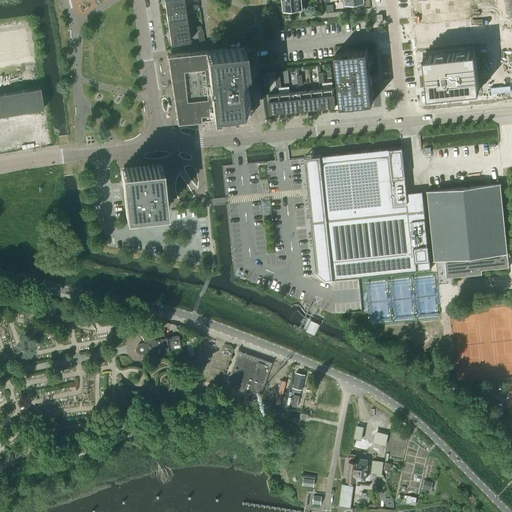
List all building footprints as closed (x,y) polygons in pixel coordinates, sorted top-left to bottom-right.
[(183,0),(163,0),(166,11),(185,8),(184,6),(183,0)] [(303,0),(282,0),(283,11),(304,9),(303,0)] [(185,8),(166,11),(167,21),(186,19),(185,10),(191,9),(191,5),(184,6),(185,8)] [(186,19),(167,21),(169,32),(188,29),(188,31),(195,30),(194,26),(188,27),(186,19)] [(188,29),(169,32),(170,43),(190,41),(188,31),(188,29)] [(206,50),(166,54),(177,122),(201,119),(252,113),(251,104),(244,46),(206,50)] [(335,105),(373,101),(367,49),(335,52),(339,86),(333,87),(335,105)] [(475,51),(423,56),(427,95),(479,90),(475,51)] [(0,115),(44,108),(40,87),(0,93),(0,115)] [(335,105),(333,87),(322,88),(324,106),(335,105)] [(322,88),(312,89),(314,107),(324,106),(322,88)] [(314,107),(312,89),(301,90),(303,108),(314,107)] [(303,108),(301,90),(290,92),(292,109),(303,108)] [(292,109),(290,92),(279,93),(281,111),(292,109)] [(270,112),(281,111),(279,93),(268,94),(270,112)] [(320,155),(312,156),(318,220),(409,210),(407,192),(402,147),(320,155)] [(162,164),(120,168),(125,209),(125,214),(130,213),(162,210),(166,209),(166,205),(162,164)] [(500,183),(427,190),(434,260),(444,259),(446,277),(481,274),(481,270),(509,267),(500,183)] [(422,190),(407,192),(409,210),(424,208),(422,190)] [(409,210),(318,220),(324,271),(325,280),(333,279),(340,278),(343,278),(358,276),(430,269),(429,260),(424,208),(409,210)] [(310,319),(305,330),(315,335),(320,324),(310,319)] [(163,332),(142,336),(145,354),(156,352),(156,353),(168,351),(168,350),(180,348),(178,336),(166,338),(166,337),(164,338),(163,332)] [(225,386),(259,398),(271,363),(237,351),(225,386)] [(292,387),(291,391),(299,393),(300,389),(301,389),(304,375),(295,373),(292,387)] [(346,480),(355,481),(356,478),(365,479),(367,459),(358,458),(358,463),(348,462),(346,480)] [(375,476),(383,477),(384,475),(382,475),(383,462),(372,460),(370,473),(376,474),(375,476)] [(303,484),(313,486),(314,479),(304,477),(303,484)] [(432,481),(424,479),(422,488),(431,490),(432,481)]
